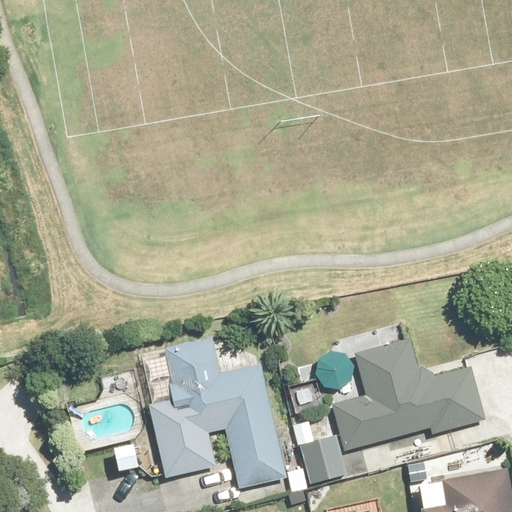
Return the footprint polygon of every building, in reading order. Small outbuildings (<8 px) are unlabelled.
[(433,433),(486,420),(473,370),(436,380),(434,372),(420,376),(411,341),(358,355),(369,397),(335,405),(346,449),(432,428),(433,433)] [(215,342),(145,358),(156,405),(151,406),(167,476),(218,464),(210,432),(226,428),(240,486),(288,475),(263,365),(222,375),(215,342)] [(334,353),(334,354),(332,354),(330,355),(329,355),(327,356),(326,357),(325,358),(323,359),(322,360),(321,362),(320,363),(320,365),(319,366),(319,368),(318,370),(318,371),(318,373),(318,375),(318,376),(319,378),(319,380),(320,381),(321,383),(322,384),(323,385),(324,387),(325,388),(326,389),(328,390),(329,391),(331,391),(332,392),(334,392),(336,392),(337,392),(339,392),(341,392),(343,392),(345,391),(346,391),(348,390),(350,389),(351,388),(352,386),(353,385),(355,383),(356,382),(356,380),(357,378),(357,377),(358,375),(358,373),(358,371),(358,369),(357,367),(357,366),(356,364),(355,362),(354,361),(353,359),(351,358),(350,357),(349,356),(347,355),(345,354),(344,354),(342,353),(340,353),(338,353),(336,353),(334,353)] [(345,475),(337,436),(318,440),(314,422),(294,427),(306,483),(345,475)] [(389,445),(345,453),(350,479),(393,470),(389,445)] [(138,447),(115,450),(118,475),(141,471),(138,447)] [(426,508),(423,509),(423,511),(511,511),(511,489),(509,468),(445,478),(446,484),(423,488),(426,508)]
